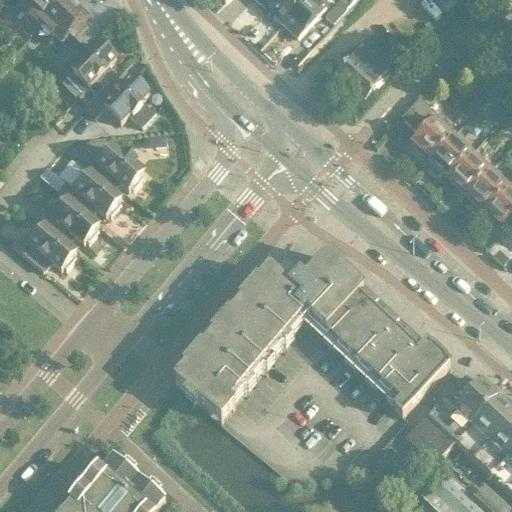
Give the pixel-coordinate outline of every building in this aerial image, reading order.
[(26,0),(28,1),(20,9),(28,17),(24,22),(37,34),(69,0),(68,0),(26,0)] [(80,11),(69,0),(37,34),(52,47),(56,43),(61,48),(69,40),(73,44),(87,29),(84,26),(87,22),(79,13),(80,11)] [(268,14),(280,0),(254,0),(254,1),(268,14)] [(282,27),(307,0),(280,0),(268,14),(282,27)] [(299,42),(327,12),(313,0),(307,0),(282,27),(299,42)] [(409,48),(445,17),(464,0),(414,0),(387,24),(409,48)] [(341,5),(326,20),(334,28),(349,13),(341,5)] [(361,52),(337,78),(337,79),(365,105),(389,78),(382,70),(389,63),(371,47),(364,54),(361,52)] [(78,103),(88,112),(114,86),(117,83),(107,75),(116,65),(113,62),(115,60),(104,49),(102,52),(99,49),(66,84),(83,99),(78,103)] [(135,87),(131,84),(122,93),(114,86),(88,112),(85,114),(96,124),(105,114),(121,130),(131,119),(133,121),(143,111),(140,109),(149,100),(146,97),(148,94),(137,84),(135,87)] [(411,132),(429,112),(420,104),(402,123),(411,132)] [(420,139),(437,122),(438,121),(429,112),(411,132),(420,139)] [(430,165),(455,138),(437,122),(420,139),(412,148),(430,165)] [(455,138),(430,165),(448,182),(473,156),(455,138)] [(165,141),(155,143),(156,153),(166,152),(165,141)] [(124,161),(113,152),(99,169),(89,160),(80,171),(84,175),(112,196),(119,188),(129,196),(132,193),(134,195),(144,183),(141,181),(144,178),(135,170),(137,168),(126,159),(124,161)] [(473,156),(448,182),(467,199),(491,173),(473,156)] [(491,173),(467,199),(485,216),(510,190),(491,173)] [(112,196),(84,175),(71,191),(66,187),(57,198),(62,202),(89,223),(96,214),(106,223),(109,219),(111,222),(121,210),(119,208),(122,205),(112,196)] [(511,191),(510,190),(485,216),(503,234),(511,224),(511,191)] [(89,223),(62,202),(48,218),(44,214),(35,224),(39,228),(67,249),(74,241),(84,249),(87,246),(89,248),(99,237),(96,235),(99,231),(89,223)] [(511,241),(511,224),(503,234),(511,241)] [(67,249),(39,228),(26,244),(21,240),(12,251),(43,277),(51,268),(61,276),(64,273),(67,275),(76,263),(74,261),(77,258),(67,249)] [(235,402),(307,318),(402,408),(395,415),(403,423),(450,372),(445,368),(446,367),(432,354),(431,355),(427,350),(424,353),(343,277),(344,275),(331,262),(329,264),(327,262),(320,270),(317,267),(307,277),(311,280),(304,287),(300,283),(291,292),(290,294),(269,276),(258,289),(256,288),(240,307),(242,309),(231,322),(229,321),(212,340),(214,342),(203,355),(201,354),(184,373),(186,375),(175,388),(222,428),(234,412),(230,408),(222,402),(228,395),(235,402)] [(478,391),(477,390),(466,380),(428,421),(406,445),(434,471),(456,447),(496,402),(481,388),(478,391)] [(499,405),(496,402),(456,447),(473,464),(511,421),(511,412),(501,403),(499,405)] [(511,456),(511,421),(473,464),(490,480),(511,456)] [(511,492),(511,456),(490,480),(508,497),(511,492)] [(159,511),(165,506),(157,498),(147,490),(132,477),(122,469),(113,462),(100,477),(97,475),(91,482),(76,500),(69,508),(72,510),(70,511),(159,511)] [(428,492),(449,511),(477,511),(459,495),(461,492),(444,475),(428,492)]
